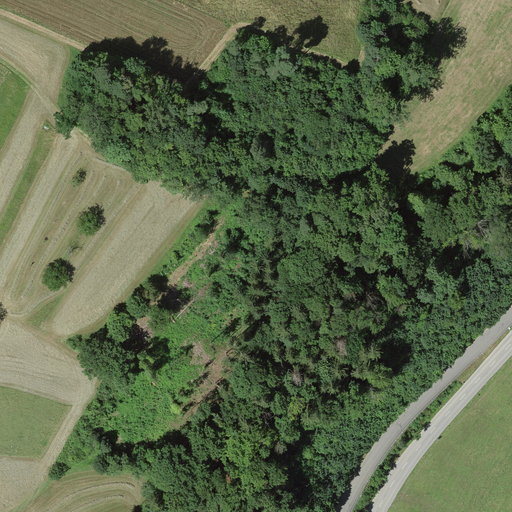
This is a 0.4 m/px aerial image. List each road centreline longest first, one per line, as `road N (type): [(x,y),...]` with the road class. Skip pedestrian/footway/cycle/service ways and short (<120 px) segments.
road 1 (track): [(12,511),(67,473),(104,466),(181,474),(247,441),(340,367),(511,284)]
road 2 (track): [(0,65),(132,166),(230,193),(311,178),(463,65)]
road 3 (tertiary): [(511,314),(375,454),(343,511)]
road 4 (tertiary): [(377,511),(407,463),(511,345)]
